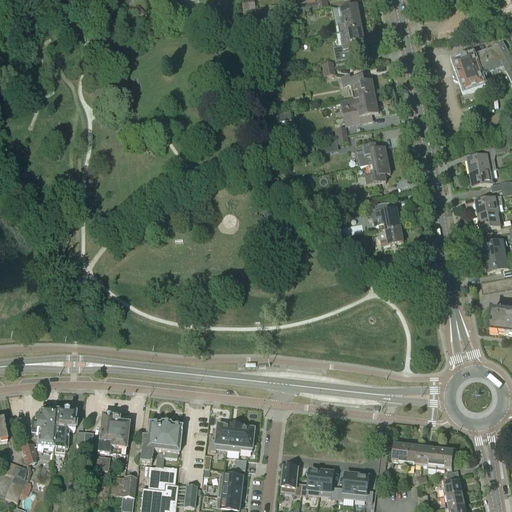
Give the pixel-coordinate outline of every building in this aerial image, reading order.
[(327,2),(315,4),(301,7),(302,13),(328,9),(327,2)] [(141,20),(143,18),(146,15),(138,7),(133,11),(141,20)] [(192,7),(181,8),(182,20),(193,19),(192,7)] [(182,20),(181,8),(174,9),(175,21),(182,20)] [(281,16),(280,8),(269,9),(270,17),(281,16)] [(339,35),(361,30),(359,17),(354,18),(352,9),(338,12),(340,26),(338,27),(339,35)] [(266,19),(265,11),(251,12),(252,21),(266,19)] [(361,30),(339,35),(343,52),(336,54),(338,63),(351,61),(350,54),(358,52),(357,45),(364,44),(361,30)] [(485,40),(489,53),(454,65),(457,74),(455,78),(457,83),(461,85),(464,95),(468,93),(469,95),(476,93),(475,91),(484,88),(480,78),(503,70),(511,86),(511,49),(505,37),(485,40)] [(332,62),(321,64),(323,70),(333,68),(332,62)] [(335,76),(334,71),(323,73),(324,79),(335,76)] [(374,97),(372,84),(364,85),(363,79),(350,82),(350,78),(343,79),(344,89),(351,88),(353,101),(374,97)] [(378,117),(377,110),(374,97),(353,101),(350,101),(352,110),(344,111),(347,128),(367,124),(372,123),(371,119),(378,117),(378,118),(378,117)] [(276,116),(277,124),(292,122),(290,113),(276,116)] [(346,136),(345,130),(335,132),(336,138),(346,136)] [(348,145),(347,139),(336,141),(338,147),(348,145)] [(318,157),(338,153),(336,143),(316,147),(318,157)] [(511,152),(511,145),(494,148),(495,156),(511,152)] [(368,168),(388,164),(385,151),(376,153),(375,146),(363,149),(365,159),(366,159),(368,168)] [(487,158),(482,159),(467,162),(469,177),(490,173),(496,172),(493,155),(486,157),(487,158)] [(388,164),(368,168),(371,180),(366,181),(367,189),(386,185),(384,179),(390,177),(388,164)] [(490,173),(469,177),(472,191),(492,188),(490,173)] [(501,193),(511,190),(511,184),(500,186),(501,193)] [(511,197),(511,190),(501,193),(503,199),(511,197)] [(347,207),(360,204),(359,198),(358,198),(357,192),(345,194),(346,201),(339,202),(340,209),(347,207)] [(477,219),(498,215),(495,201),(474,204),(477,219)] [(360,204),(347,207),(348,213),(361,211),(360,204)] [(380,236),(401,232),(397,210),(393,211),(392,206),(394,207),(394,206),(392,206),(390,205),(388,205),(386,205),(384,205),(382,206),(380,206),(378,207),(376,207),(374,208),(373,209),(371,210),(371,211),(373,210),(374,215),(372,215),(374,229),(378,228),(380,236)] [(498,215),(477,219),(480,234),(500,230),(498,215)] [(403,245),(401,232),(380,236),(381,243),(383,242),(384,249),(403,245)] [(485,262),(505,258),(503,243),(482,247),(485,262)] [(511,264),(507,266),(505,258),(485,262),(488,277),(511,272),(511,264)] [(379,262),(368,264),(369,271),(380,269),(379,262)] [(504,280),(498,281),(500,294),(506,293),(504,280)] [(500,294),(498,281),(492,282),(494,295),(500,294)] [(492,282),(486,283),(488,296),(494,295),(492,282)] [(488,296),(486,283),(480,284),(482,297),(488,296)] [(511,339),(511,315),(491,313),(489,337),(511,339)] [(51,453),(55,416),(40,414),(40,415),(38,415),(35,417),(35,421),(37,424),(37,425),(32,425),(31,434),(36,434),(36,436),(38,436),(37,444),(38,444),(37,451),(51,453)] [(55,416),(51,453),(55,453),(55,457),(65,458),(68,433),(74,434),(75,428),(74,427),(74,418),(75,418),(75,416),(56,414),(56,416),(55,416)] [(108,463),(103,462),(104,457),(124,460),(128,427),(118,426),(118,423),(113,423),(113,421),(101,419),(98,446),(97,456),(100,457),(99,462),(96,461),(95,473),(107,475),(108,463)] [(178,457),(180,439),(181,430),(170,429),(169,427),(160,426),(158,428),(148,427),(146,441),(141,441),(141,442),(142,442),(139,466),(144,466),(143,480),(148,481),(147,492),(142,492),(139,511),(175,511),(178,489),(174,489),(176,471),(162,469),(163,461),(176,463),(177,457),(178,457)] [(211,442),(210,453),(216,454),(216,452),(228,453),(230,428),(229,428),(218,427),(216,442),(211,442)] [(230,428),(228,453),(240,455),(241,452),(240,452),(242,430),(243,430),(243,429),(235,428),(231,428),(229,427),(229,428),(230,428)] [(242,430),(240,452),(241,452),(252,454),(255,431),(243,430),(242,430)] [(84,435),(83,447),(82,451),(90,452),(92,436),(84,435)] [(36,467),(30,447),(22,449),(27,469),(36,467)] [(407,467),(409,449),(394,447),(391,465),(407,467)] [(409,449),(407,467),(422,468),(424,450),(409,449)] [(439,452),(424,450),(422,468),(437,470),(439,452)] [(454,454),(439,452),(437,470),(452,472),(454,454)] [(11,478),(15,467),(10,465),(6,475),(11,478)] [(21,469),(15,467),(11,478),(13,478),(16,480),(21,469)] [(21,469),(16,480),(22,482),(26,471),(21,469)] [(284,469),(281,494),(295,496),(295,497),(301,498),(302,487),(296,486),(298,471),(284,469)] [(302,487),(301,498),(307,499),(307,497),(319,499),(322,474),(310,472),(308,487),(302,487)] [(322,474),(319,499),(330,500),(330,501),(336,502),(338,491),(332,490),(333,475),(322,474)] [(338,491),(336,502),(343,503),(343,501),(354,503),(357,478),(345,476),(344,491),(338,491)] [(220,477),(218,489),(242,491),(243,479),(220,477)] [(13,478),(11,484),(23,489),(25,483),(22,482),(16,480),(13,478)] [(357,478),(354,503),(366,504),(366,505),(372,506),(373,495),(367,494),(369,479),(357,478)] [(124,480),(113,479),(112,500),(122,501),(120,511),(132,511),(134,502),(136,482),(124,480)] [(443,482),(444,491),(442,491),(444,499),(462,495),(458,479),(446,481),(443,482)] [(11,484),(9,490),(21,494),(23,489),(11,484)] [(194,511),(197,490),(186,489),(185,489),(182,511),(188,511),(194,511)] [(218,489),(217,500),(240,503),(242,491),(218,489)] [(21,494),(9,490),(7,495),(19,500),(21,494)] [(19,500),(7,495),(4,501),(16,506),(19,500)] [(462,495),(444,499),(443,499),(445,511),(448,511),(464,508),(462,495)] [(216,511),(239,511),(240,503),(217,500),(216,511)]
